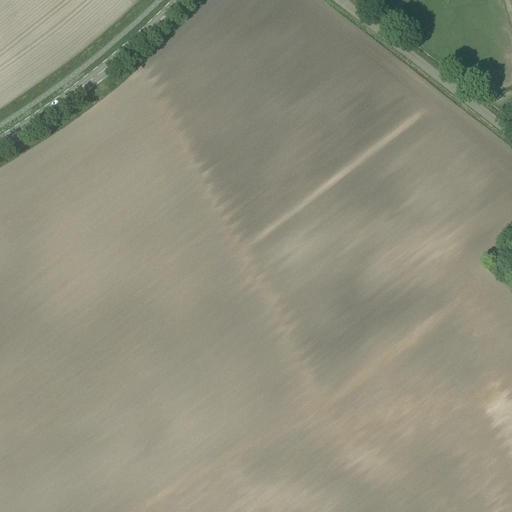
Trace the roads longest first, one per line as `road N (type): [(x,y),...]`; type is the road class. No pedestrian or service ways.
road 1 (secondary): [(0,143),(70,97),(180,0)]
road 2 (unclassified): [(511,132),(343,0)]
